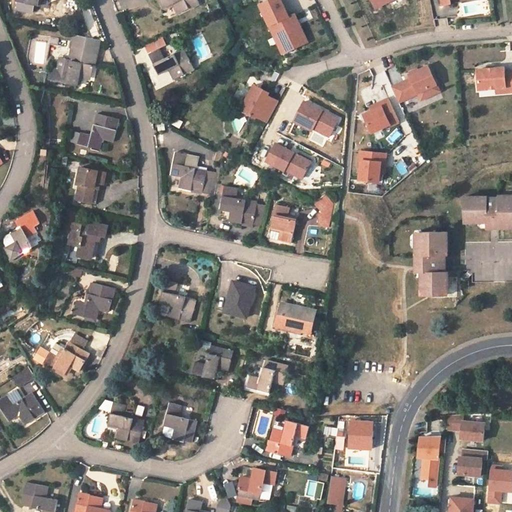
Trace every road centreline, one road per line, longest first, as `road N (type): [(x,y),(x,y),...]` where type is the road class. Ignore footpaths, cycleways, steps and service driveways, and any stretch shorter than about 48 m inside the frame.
road 1 (residential): [(44,445),(101,381),(125,334),(145,227)]
road 2 (residential): [(145,227),(140,126),(100,0)]
road 3 (residential): [(44,445),(187,470),(215,454),(228,402)]
road 4 (tertiary): [(388,511),(402,428),(426,384),(468,355),(511,345)]
road 5 (residential): [(511,31),(414,39),(355,57),(324,0)]
road 6 (residential): [(145,227),(315,270)]
road 7 (residential): [(0,44),(24,129),(0,200)]
